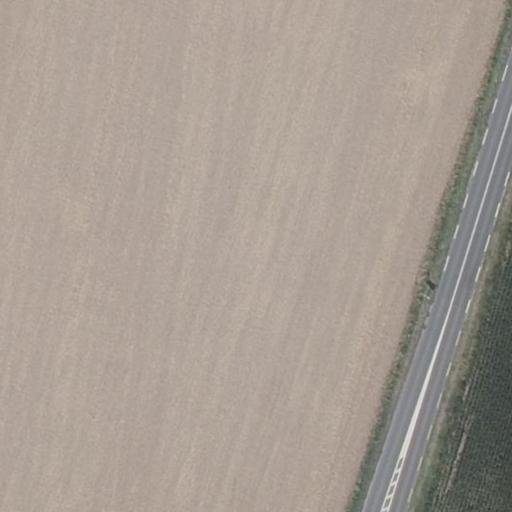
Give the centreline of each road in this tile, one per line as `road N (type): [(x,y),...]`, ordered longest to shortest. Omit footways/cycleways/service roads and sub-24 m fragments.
road 1 (secondary): [(452,302),(376,511)]
road 2 (secondary): [(395,511),(452,302)]
road 3 (secondary): [(452,302),(511,108)]
